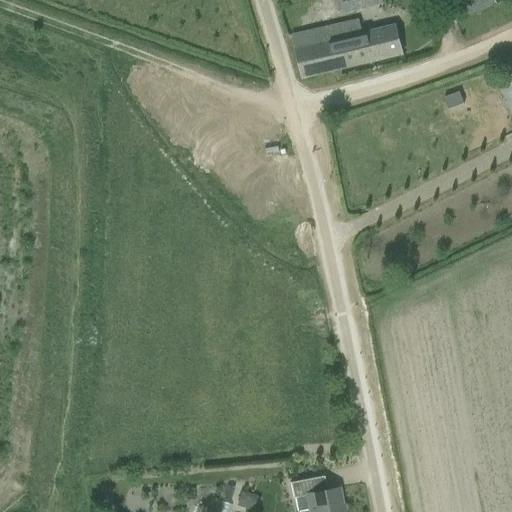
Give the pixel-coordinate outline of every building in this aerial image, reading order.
[(342,0),(347,13),(383,2),(382,0),(342,0)] [(444,0),(456,22),(496,3),(494,0),(444,0)] [(402,54),(395,24),(361,32),(359,21),(293,37),(303,78),(402,54)] [(444,98),(449,110),(464,104),(460,92),(444,98)] [(342,511),(338,488),(326,491),(323,477),(290,483),(293,498),(307,496),(309,510),(298,511),(297,511),(342,511)] [(257,496),(241,491),(236,505),(252,510),(257,496)]
